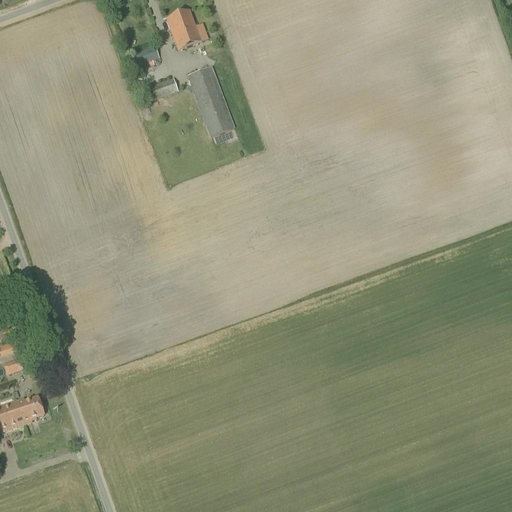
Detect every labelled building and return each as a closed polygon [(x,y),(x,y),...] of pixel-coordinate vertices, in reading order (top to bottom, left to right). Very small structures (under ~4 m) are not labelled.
[(178,53),(201,44),(189,13),(166,21),(178,53)] [(136,69),(159,60),(154,48),(131,56),(136,69)] [(210,140),(235,131),(212,69),(187,78),(210,140)] [(137,90),(144,88),(142,80),(134,83),(137,90)] [(143,106),(178,94),(173,82),(139,94),(143,106)] [(0,359),(20,354),(17,343),(0,347),(0,359)] [(22,372),(19,362),(4,367),(7,377),(22,372)] [(24,401),(16,404),(21,417),(22,417),(26,426),(32,424),(31,421),(44,417),(38,399),(24,404),(24,401)] [(0,434),(26,426),(22,417),(21,417),(16,404),(0,409),(0,434)]
